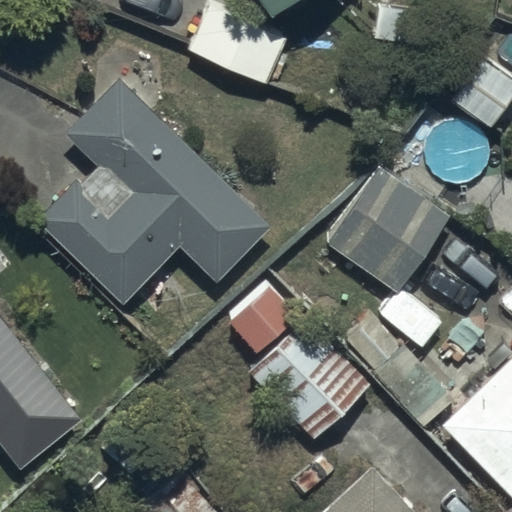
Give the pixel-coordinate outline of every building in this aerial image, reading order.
[(262,0),(272,12),(289,0),(262,0)] [(206,2),(186,47),(269,83),(289,39),(206,2)] [(511,73),(472,49),(442,97),(493,128),(511,95),(511,73)] [(273,225),(121,73),(63,131),(97,164),(80,181),(77,177),(36,218),(123,304),(118,309),(144,335),(159,320),(132,293),(181,244),(217,281),(273,225)] [(450,214),(378,163),(323,237),(393,291),(385,302),(430,337),(453,307),(411,274),(450,214)] [(298,315),(264,278),(223,315),(256,352),(298,315)] [(369,308),(340,335),(423,425),(454,397),(400,337),(397,339),(369,308)] [(306,315),(248,371),(312,438),(371,382),(306,315)] [(67,429),(0,347),(0,470),(7,479),(67,429)] [(511,511),(511,351),(440,422),(511,495),(511,507),(507,511),(511,511)] [(418,511),(372,460),(314,511),(418,511)] [(220,511),(185,470),(138,509),(141,511),(220,511)]
